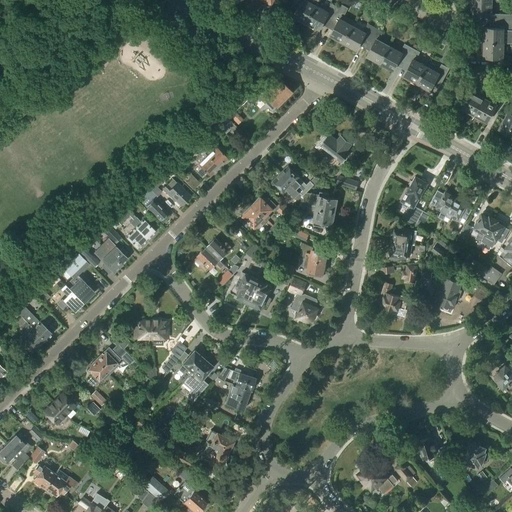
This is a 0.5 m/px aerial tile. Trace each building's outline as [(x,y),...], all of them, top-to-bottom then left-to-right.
[(307,24),(317,6),(305,0),(294,0),(300,4),(293,16),(307,24)] [(495,16),(495,14),(492,13),(492,1),(472,0),(471,16),(495,16)] [(331,21),(339,8),(331,3),(327,11),(317,6),(307,24),(319,30),(326,18),(331,21)] [(348,9),(341,5),(339,8),(331,21),(337,24),(330,36),(343,43),(353,26),(342,20),(348,9)] [(511,14),(499,14),(499,22),(511,22),(511,14)] [(511,22),(499,22),(499,28),(484,28),(484,43),(504,44),(511,43),(511,22)] [(368,41),(375,28),(368,24),(363,32),(353,26),(343,43),(356,51),(363,38),(368,41)] [(380,64),(390,46),(379,40),(383,32),(375,28),(368,41),(373,44),(367,56),(380,64)] [(511,56),(504,56),(504,44),(484,43),(483,58),(497,58),(497,65),(511,65),(511,56)] [(404,61),(412,48),(405,44),(400,52),(390,46),(380,64),(393,71),(400,58),(404,61)] [(417,84),(426,66),(416,60),(420,52),(415,50),(412,48),(404,61),(410,64),(403,77),(417,84)] [(442,82),(449,68),(441,64),(437,72),(426,66),(417,84),(430,91),(437,79),(442,82)] [(487,73),(482,69),(480,71),(479,71),(469,82),(475,87),(487,73)] [(282,84),(279,80),(262,97),(273,108),(276,105),(277,105),(290,91),(282,83),(282,84)] [(251,96),(257,90),(251,83),(244,89),(251,96)] [(505,103),(511,90),(511,89),(506,86),(499,100),(505,103)] [(479,92),(474,89),(472,92),(472,91),(462,109),(475,116),(484,98),(477,95),(479,92)] [(487,122),(496,105),(484,98),(475,116),(487,122)] [(511,114),(508,112),(499,129),(511,136),(511,114)] [(237,113),(232,118),(238,124),(243,119),(237,113)] [(238,137),(242,132),(232,123),(233,122),(229,118),(224,123),(228,126),(228,127),(238,137)] [(337,141),(330,135),(321,145),(328,151),(329,153),(332,155),(333,155),(341,162),(343,159),(346,156),(346,155),(348,153),(346,151),(351,145),(341,136),(337,141)] [(204,152),(218,167),(222,163),(223,163),(226,161),(226,159),(227,158),(220,151),(220,149),(218,147),(216,147),(212,150),(203,141),(198,147),(204,152)] [(214,172),(214,171),(218,167),(204,152),(198,147),(198,146),(193,151),(199,156),(195,160),(198,164),(193,169),(202,178),(206,173),(209,176),(210,175),(212,175),(214,172)] [(289,167),(281,175),(303,196),(306,193),(314,185),(319,179),(314,177),(307,185),(300,178),(299,177),(299,175),(297,172),(295,173),(289,167)] [(303,196),(281,175),(274,182),(279,188),(279,190),(282,192),(283,192),(285,193),(286,194),(285,195),(291,201),(295,197),(300,201),(302,203),(305,198),(304,197),(303,196)] [(193,189),(199,183),(192,176),(186,182),(193,189)] [(337,184),(356,190),(358,182),(339,176),(337,184)] [(421,180),(415,177),(410,186),(411,186),(408,192),(406,196),(405,196),(401,201),(410,206),(404,218),(416,224),(416,223),(421,215),(423,211),(414,206),(419,198),(427,183),(426,183),(426,180),(423,179),(421,180)] [(181,206),(190,197),(173,179),(163,189),(175,201),(176,200),(181,206)] [(157,196),(162,192),(157,187),(162,183),(159,180),(149,188),(157,196)] [(162,223),(169,216),(166,213),(167,213),(154,200),(157,197),(149,188),(143,194),(147,198),(142,203),(159,220),(162,223)] [(311,194),(306,193),(303,196),(304,197),(305,198),(302,203),(300,206),(307,207),(307,206),(334,211),(337,200),(328,198),(329,194),(320,192),(319,195),(311,193),(311,194)] [(443,220),(455,198),(445,193),(440,201),(439,200),(435,206),(442,210),(438,217),(443,220)] [(252,207),(267,221),(270,217),(267,215),(276,206),(269,199),(266,202),(261,198),(259,197),(255,202),(255,204),(252,207)] [(458,219),(466,204),(455,198),(443,220),(448,223),(452,216),(458,219)] [(287,220),(293,214),(283,204),(277,211),(287,220)] [(332,225),(334,211),(307,206),(307,207),(306,213),(315,214),(313,225),(322,227),(323,223),(332,225)] [(249,210),(247,210),(242,214),(243,216),(243,217),(240,220),(246,227),(250,223),(255,228),(260,222),(262,225),(267,221),(252,207),(249,210)] [(133,219),(130,216),(132,214),(128,210),(122,216),(146,240),(155,231),(143,219),(140,221),(136,217),(133,219)] [(423,227),(430,214),(423,211),(421,215),(416,223),(423,227)] [(481,242),(492,220),(489,219),(490,217),(489,215),(485,212),(483,213),(474,228),(480,231),(475,239),(481,242)] [(146,240),(122,216),(117,221),(121,225),(123,223),(126,226),(123,229),(128,233),(125,236),(138,249),(146,240)] [(299,229),(302,223),(292,218),(289,225),(299,229)] [(504,223),(499,220),(497,221),(496,222),(492,220),(481,242),(479,245),(484,248),(490,237),(496,240),(504,225),(504,223)] [(467,236),(472,227),(467,224),(462,233),(467,236)] [(115,241),(120,237),(108,225),(104,230),(115,241)] [(395,225),(392,242),(412,246),(412,245),(415,246),(417,234),(414,233),(415,232),(411,231),(412,230),(403,229),(404,227),(395,225)] [(272,235),(277,231),(272,226),(268,230),(272,235)] [(306,241),(308,235),(296,229),(293,236),(306,241)] [(223,246),(215,238),(206,247),(219,260),(228,252),(227,250),(231,247),(226,243),(223,246)] [(120,250),(108,239),(101,247),(120,266),(128,259),(123,254),(125,251),(122,248),(120,250)] [(447,252),(451,247),(439,239),(435,244),(436,245),(431,251),(442,259),(447,252)] [(511,239),(509,243),(510,244),(499,256),(511,266),(511,239)] [(302,249),(300,258),(325,263),(327,253),(313,250),(313,248),(301,242),(299,247),(302,249)] [(412,246),(392,242),(389,259),(398,261),(398,258),(407,260),(408,250),(411,251),(412,246)] [(251,257),(260,248),(255,243),(246,253),(251,257)] [(83,247),(78,252),(94,267),(99,262),(83,247)] [(120,266),(101,247),(94,253),(105,264),(102,267),(110,274),(113,272),(114,272),(120,266)] [(225,266),(219,260),(206,247),(197,256),(198,257),(195,260),(194,263),(199,267),(201,267),(206,272),(209,268),(210,269),(215,265),(221,271),(225,266)] [(448,253),(446,257),(454,262),(456,258),(448,253)] [(325,263),(300,258),(299,266),(309,268),(308,271),(313,272),(312,276),(322,278),(325,263)] [(74,273),(80,268),(71,259),(62,268),(71,277),(71,276),(74,273)] [(281,269),(292,273),(295,268),(284,263),(281,269)] [(432,279),(433,265),(422,264),(421,278),(432,279)] [(414,283),(416,267),(407,266),(407,272),(403,271),(403,278),(406,278),(405,281),(414,283)] [(494,285),(502,274),(491,266),(484,277),(494,285)] [(223,285),(228,280),(233,275),(228,271),(228,270),(218,281),(223,285)] [(249,303),(259,281),(242,272),(235,286),(241,289),(238,297),(238,298),(239,301),(242,302),(245,301),(249,303)] [(293,275),(287,272),(282,283),(288,286),(293,275)] [(78,276),(74,273),(71,276),(72,277),(65,284),(67,287),(70,289),(83,303),(94,293),(80,279),(78,276)] [(309,320),(311,319),(313,317),(315,318),(319,308),(313,305),(314,304),(316,303),(317,301),(316,300),(305,295),(304,296),(301,295),(306,283),(294,277),(288,290),(297,294),(291,309),(298,312),(296,317),(306,322),(307,320),(309,320)] [(453,308),(458,292),(446,288),(449,279),(442,277),(435,297),(438,298),(436,302),(442,304),(441,308),(451,312),(452,308),(453,308)] [(268,306),(271,299),(267,297),(272,287),(259,281),(249,303),(254,305),(254,308),(258,310),(260,308),(261,309),(263,304),(268,306)] [(400,297),(389,294),(392,285),(385,283),(379,304),(381,304),(380,308),(396,313),(396,315),(405,317),(407,310),(405,309),(408,298),(401,295),(400,297)] [(74,312),(83,303),(70,289),(67,287),(65,284),(61,289),(67,295),(63,300),(74,312)] [(215,293),(220,288),(216,284),(211,289),(215,293)] [(45,301),(50,297),(40,286),(35,291),(45,301)] [(39,322),(21,304),(14,310),(22,317),(45,341),(52,334),(40,322),(39,322)] [(45,341),(22,317),(17,322),(21,326),(20,327),(26,333),(24,335),(23,334),(18,339),(20,341),(32,353),(45,341)] [(151,338),(151,320),(143,320),(143,321),(134,321),(134,338),(151,338)] [(168,338),(168,321),(159,321),(159,320),(151,320),(151,338),(168,338)] [(123,349),(130,342),(126,338),(119,345),(123,349)] [(182,362),(187,355),(183,352),(186,348),(178,342),(171,351),(174,354),(162,369),(167,373),(178,359),(182,362)] [(120,359),(108,347),(104,352),(105,353),(103,355),(102,354),(96,360),(99,363),(107,372),(108,372),(109,374),(115,368),(113,366),(120,359)] [(179,380),(182,382),(202,359),(194,351),(178,369),(183,374),(179,380)] [(129,366),(134,361),(125,352),(121,357),(129,366)] [(207,385),(201,379),(212,367),(202,359),(182,382),(183,383),(184,382),(191,389),(186,396),(192,402),(207,385)] [(99,363),(96,360),(90,366),(91,367),(88,370),(92,374),(88,378),(95,384),(98,380),(99,381),(102,378),(104,380),(110,374),(109,374),(108,372),(107,372),(99,363)] [(511,364),(510,363),(507,366),(505,365),(497,372),(498,373),(497,375),(497,378),(498,379),(496,381),(503,389),(505,387),(509,392),(511,390),(511,364)] [(0,381),(8,373),(6,371),(0,364),(0,381)] [(224,381),(231,369),(227,365),(217,377),(223,381),(224,381)] [(155,382),(157,381),(155,367),(145,371),(155,382)] [(235,385),(250,390),(251,391),(252,388),(254,388),(256,382),(254,381),(255,378),(233,371),(230,379),(236,381),(235,385)] [(221,386),(224,381),(223,381),(217,377),(213,381),(221,386)] [(243,409),(250,390),(235,385),(232,384),(225,404),(244,410),(243,409)] [(101,406),(106,401),(95,390),(90,396),(101,406)] [(69,400),(62,393),(53,402),(65,414),(70,419),(76,413),(71,408),(74,405),(73,404),(76,401),(72,397),(69,400)] [(215,411),(218,404),(206,397),(203,404),(215,411)] [(131,407),(135,404),(129,398),(126,401),(131,407)] [(93,415),(99,409),(97,406),(93,401),(86,408),(90,413),(91,412),(93,415)] [(56,423),(65,414),(53,402),(44,411),(50,418),(47,421),(52,425),(55,422),(56,423)] [(141,429),(146,423),(133,412),(128,418),(141,429)] [(112,428),(117,424),(113,420),(108,424),(112,428)] [(181,421),(178,426),(186,430),(189,425),(181,421)] [(80,426),(77,432),(87,437),(90,431),(80,426)] [(38,440),(42,436),(34,427),(29,432),(38,440)] [(232,441),(231,440),(217,433),(210,430),(204,442),(207,444),(226,454),(226,453),(229,448),(231,447),(232,444),(232,443),(232,441)] [(110,442),(118,448),(125,439),(118,433),(110,442)] [(24,462),(29,457),(20,449),(25,444),(16,435),(7,444),(24,462)] [(432,444),(431,440),(430,438),(418,442),(418,443),(416,444),(417,446),(416,447),(417,448),(418,450),(420,449),(424,460),(441,454),(445,467),(457,463),(456,461),(452,462),(449,455),(451,454),(449,446),(437,450),(435,444),(432,444)] [(73,449),(77,444),(72,441),(68,445),(73,449)] [(485,449),(469,443),(467,448),(463,446),(459,455),(464,456),(462,461),(478,467),(480,463),(481,464),(483,461),(484,461),(486,457),(484,456),(485,453),(484,453),(485,449)] [(24,462),(7,444),(0,451),(0,453),(0,454),(0,460),(4,465),(12,457),(16,461),(12,465),(17,471),(21,465),(24,462)] [(80,455),(84,450),(81,448),(81,447),(77,444),(73,449),(77,452),(80,455)] [(227,453),(226,453),(226,454),(207,444),(200,458),(221,469),(224,468),(226,464),(225,462),(228,456),(227,453)] [(45,452),(37,446),(29,458),(36,463),(45,452)] [(195,470),(196,467),(195,467),(197,464),(176,451),(172,457),(195,470)] [(377,466),(374,462),(371,465),(370,465),(363,472),(359,475),(365,482),(364,483),(370,490),(371,489),(371,490),(377,485),(384,493),(393,485),(398,481),(393,475),(388,479),(384,474),(385,473),(378,465),(377,466)] [(416,481),(412,475),(401,463),(395,468),(406,480),(410,486),(416,481)] [(43,468),(39,465),(33,472),(37,475),(34,480),(37,482),(36,483),(44,489),(55,474),(44,466),(43,468)] [(73,488),(77,483),(58,469),(55,474),(44,489),(52,494),(53,494),(56,496),(59,491),(63,494),(70,485),(73,488)] [(482,481),(488,477),(482,471),(477,475),(482,481)] [(144,487),(160,501),(168,491),(152,477),(144,487)] [(487,495),(498,485),(493,480),(482,490),(487,495)] [(207,501),(184,481),(179,488),(178,488),(176,490),(177,490),(174,494),(189,507),(187,509),(190,511),(192,510),(194,511),(200,511),(203,510),(201,508),(207,501)] [(79,492),(85,485),(82,483),(76,490),(79,492)] [(137,496),(142,501),(148,493),(148,492),(144,488),(137,496)] [(148,493),(142,501),(141,502),(150,510),(154,506),(156,508),(160,504),(161,503),(158,501),(148,492),(148,493)] [(464,502),(460,497),(454,502),(457,507),(464,502)] [(101,511),(106,506),(99,500),(95,505),(92,503),(92,504),(88,501),(84,507),(87,509),(85,511),(101,511)]
